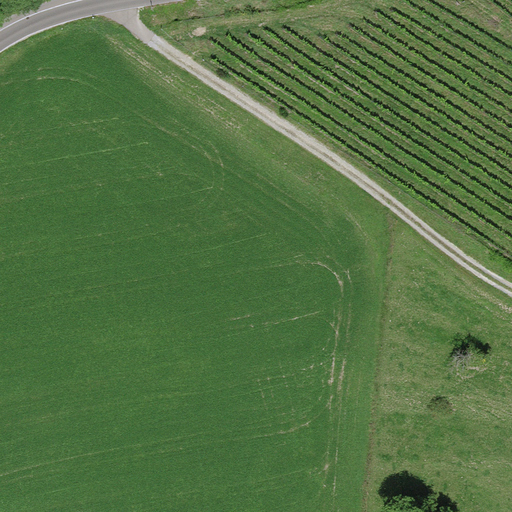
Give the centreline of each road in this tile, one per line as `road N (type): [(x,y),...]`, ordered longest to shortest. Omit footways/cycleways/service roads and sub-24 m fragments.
road 1 (track): [(104,4),(511,296)]
road 2 (residential): [(0,42),(56,16),(130,0)]
